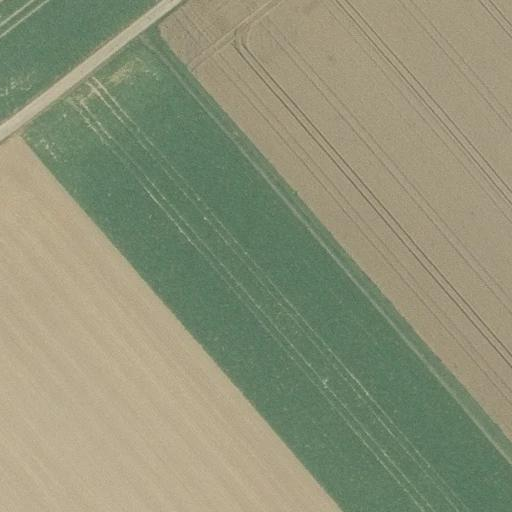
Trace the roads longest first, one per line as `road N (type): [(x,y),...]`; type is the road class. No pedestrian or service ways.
road 1 (track): [(511,458),(144,26)]
road 2 (track): [(0,134),(178,0)]
